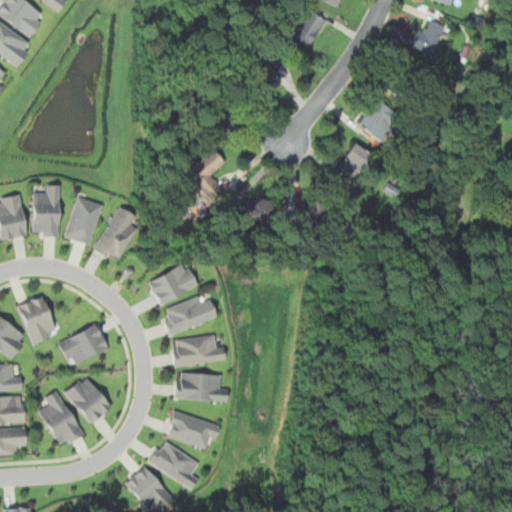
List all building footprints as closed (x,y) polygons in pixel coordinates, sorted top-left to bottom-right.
[(43,14),(22,0),(0,0),(0,16),(28,36),(43,14)] [(40,0),(56,11),(64,0),(40,0)] [(309,9),(292,35),(309,45),(325,21),(309,9)] [(410,45),(432,54),(444,26),(430,20),(424,33),(417,30),(410,45)] [(0,22),(0,55),(13,66),(30,45),(0,22)] [(392,78),(418,91),(428,71),(402,58),(392,78)] [(274,59),(285,73),(261,91),(250,77),(274,59)] [(198,118),(218,125),(227,103),(207,95),(198,118)] [(358,124),(380,140),(397,116),(375,101),(358,124)] [(353,142),(338,166),(353,176),(369,153),(353,142)] [(223,162),(212,148),(180,177),(189,193),(197,186),(204,193),(215,183),(209,176),(223,162)] [(31,236),(58,236),(58,185),(42,185),(42,193),(31,193),(31,236)] [(0,238),(26,235),(18,194),(0,197),(0,238)] [(63,237),(88,245),(101,204),(75,196),(63,237)] [(241,198),(237,211),(258,218),(263,205),(241,198)] [(295,204),(314,203),(316,219),(296,222),(295,204)] [(118,261),(139,217),(115,205),(93,249),(118,261)] [(196,284),(183,261),(147,281),(160,304),(196,284)] [(18,304),(33,343),(57,334),(42,295),(18,304)] [(216,318),(209,299),(198,303),(196,297),(159,309),(168,334),(216,318)] [(0,350),(9,358),(26,338),(0,315),(0,350)] [(69,365),(107,348),(96,323),(58,340),(69,365)] [(170,339),(173,366),(224,360),(222,342),(212,343),(211,334),(170,339)] [(0,390),(21,390),(20,373),(11,373),(11,364),(0,364),(0,390)] [(174,399),(225,400),(225,384),(217,383),(217,373),(174,371),(174,399)] [(111,406),(86,374),(64,391),(90,423),(111,406)] [(59,447),(83,434),(58,389),(42,398),(47,407),(39,411),(59,447)] [(0,395),(0,423),(23,423),(22,395),(0,395)] [(202,448),(205,439),(213,441),(219,424),(170,408),(162,435),(202,448)] [(0,426),(0,454),(15,454),(15,445),(25,444),(24,426),(0,426)] [(197,473),(190,468),(195,460),(159,438),(145,462),(188,488),(197,473)] [(122,483),(150,511),(154,511),(171,495),(141,464),(122,483)]
